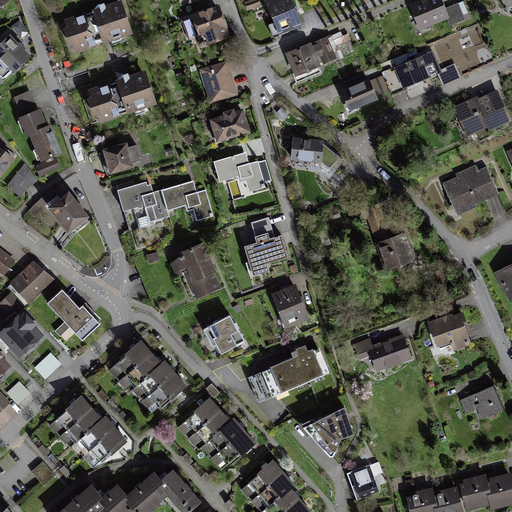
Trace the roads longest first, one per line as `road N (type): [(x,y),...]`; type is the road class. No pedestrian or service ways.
road 1 (residential): [(26,0),(116,243),(115,274),(101,296)]
road 2 (residential): [(300,273),(256,70)]
road 3 (residential): [(101,296),(119,314),(111,337),(0,440)]
road 4 (residential): [(355,151),(394,115),(511,58)]
road 5 (unknown): [(256,70),(419,0)]
road 6 (residential): [(464,259),(355,151)]
road 7 (residential): [(355,151),(256,70)]
road 8 (residential): [(0,218),(101,296)]
